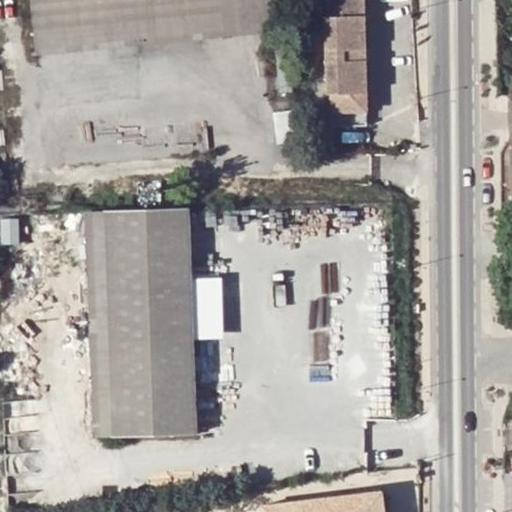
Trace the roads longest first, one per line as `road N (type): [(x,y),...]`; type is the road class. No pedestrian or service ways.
road 1 (secondary): [(442,0),(447,511)]
road 2 (secondary): [(468,511),(464,0)]
